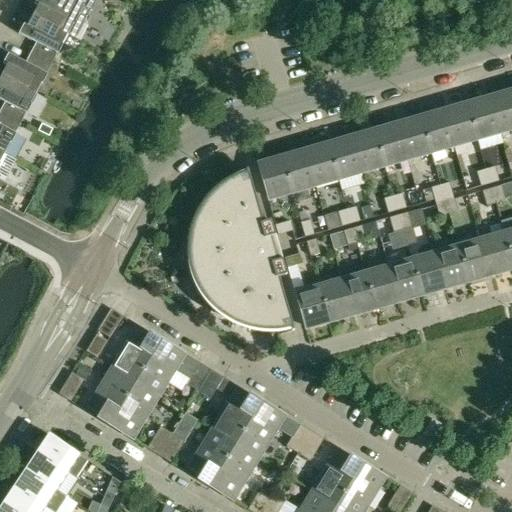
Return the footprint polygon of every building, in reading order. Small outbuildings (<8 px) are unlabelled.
[(37,6),(32,16),(67,35),(81,42),(89,27),(86,19),(96,0),(58,0),(56,4),(48,0),(35,0),(33,4),(37,6)] [(36,43),(30,53),(51,64),(56,54),(57,55),(62,45),(67,35),(32,16),(26,26),(23,24),(18,34),(36,43)] [(6,66),(1,76),(36,94),(41,84),(42,85),(47,75),(46,75),(51,64),(30,53),(25,63),(7,54),(2,64),(6,66)] [(0,100),(4,103),(0,110),(0,113),(20,124),(25,114),(26,114),(31,105),(30,104),(36,94),(1,76),(0,76),(0,100)] [(511,93),(489,100),(499,132),(511,128),(511,93)] [(489,100),(466,106),(476,139),(499,132),(489,100)] [(466,106),(443,113),(453,145),(476,139),(466,106)] [(15,134),(20,124),(0,113),(0,151),(4,154),(10,144),(15,134)] [(443,113),(420,120),(430,152),(453,145),(443,113)] [(420,120),(397,126),(407,158),(430,152),(420,120)] [(42,125),(38,132),(49,137),(53,130),(42,125)] [(397,126),(374,133),(383,165),(407,158),(397,126)] [(374,133),(351,140),(360,172),(383,165),(374,133)] [(351,140),(328,146),(337,178),(360,172),(351,140)] [(328,146),(305,153),(314,185),(337,178),(328,146)] [(0,176),(5,179),(16,160),(4,154),(0,151),(0,176)] [(305,153),(282,160),(291,192),(314,185),(305,153)] [(258,167),(267,199),(291,192),(282,160),(266,164),(267,165),(258,167)] [(489,184),(498,182),(494,167),(485,170),(489,184)] [(271,332),(277,331),(291,332),(293,331),(277,278),(285,276),(269,221),(261,223),(246,170),(244,171),(233,178),(230,180),(224,183),(221,185),(215,190),(213,192),(210,195),(208,198),(205,200),(203,203),(201,206),(199,209),(197,212),(196,216),(194,219),(193,222),(192,226),(190,229),(190,232),(189,235),(188,239),(188,243),(188,246),(188,250),(188,253),(188,257),(188,261),(189,264),(189,268),(190,271),(191,275),(192,278),(194,281),(195,285),(197,288),(198,291),(200,294),(202,297),(204,300),(207,303),(209,306),(211,308),(214,311),(220,315),(223,318),(227,320),(231,323),(233,324),(239,326),(244,328),(250,330),(255,331),(259,331),(264,332),(271,332)] [(480,187),(489,184),(485,170),(476,172),(480,187)] [(427,174),(434,201),(435,203),(443,200),(439,186),(440,186),(435,171),(427,174)] [(453,198),(452,195),(449,184),(440,186),(439,186),(443,200),(453,198)] [(500,186),(491,189),(495,204),(504,201),(500,186)] [(491,189),(482,191),(486,206),(495,204),(491,189)] [(401,194),(393,196),(397,211),(406,209),(401,194)] [(383,199),(388,214),(397,211),(393,196),(383,199)] [(457,212),(453,198),(443,200),(448,215),(457,212)] [(435,203),(435,205),(439,217),(448,215),(443,200),(435,203)] [(351,224),(359,222),(355,207),(346,210),(351,224)] [(327,231),(351,224),(346,210),(323,216),(327,231)] [(414,237),(407,213),(398,216),(402,231),(404,239),(414,237)] [(393,233),(402,231),(398,216),(389,218),(393,233)] [(300,223),(304,238),(313,235),(309,220),(300,223)] [(278,235),(292,231),(290,222),(275,226),(278,235)] [(366,241),(361,226),(352,229),(356,244),(366,241)] [(347,246),(356,244),(352,229),(343,231),(347,246)] [(511,263),(504,235),(481,242),(490,274),(511,267),(511,263)] [(319,254),(315,239),(306,242),(310,257),(319,254)] [(481,242),(457,249),(467,281),(490,274),(481,242)] [(457,249),(434,255),(443,288),(467,281),(457,249)] [(284,258),(287,269),(302,264),(299,254),(284,258)] [(434,255),(411,262),(420,294),(443,288),(434,255)] [(411,262),(388,269),(397,301),(420,294),(411,262)] [(388,269),(365,275),(374,308),(397,301),(388,269)] [(365,275),(342,282),(351,314),(374,308),(365,275)] [(342,282),(319,289),(328,321),(351,314),(342,282)] [(295,296),(304,327),(313,324),(313,325),(328,321),(319,289),(295,296)] [(110,310),(97,331),(109,339),(122,317),(110,310)] [(134,330),(111,369),(134,383),(160,341),(150,334),(147,338),(134,330)] [(210,371),(199,364),(160,341),(134,383),(158,398),(174,371),(189,380),(186,386),(197,393),(210,371)] [(91,371),(81,365),(75,375),(85,381),(91,371)] [(87,407),(100,415),(111,422),(134,383),(111,369),(87,407)] [(222,378),(210,371),(197,393),(209,400),(222,378)] [(83,381),(71,373),(58,395),(70,402),(83,381)] [(116,430),(132,440),(158,398),(134,383),(111,422),(119,426),(116,430)] [(247,400),(235,392),(211,430),(235,445),(261,402),(250,396),(247,400)] [(258,459),(284,416),(261,402),(235,445),(258,459)] [(423,433),(432,438),(440,424),(431,419),(423,433)] [(286,447),(298,454),(311,433),(299,426),(286,447)] [(147,449),(148,450),(158,456),(171,435),(160,428),(147,449)] [(188,469),(200,476),(211,483),(235,445),(211,430),(188,469)] [(309,461),(323,440),(311,433),(298,454),(309,461)] [(158,456),(170,464),(183,442),(171,435),(158,456)] [(76,478),(87,461),(50,437),(38,454),(67,474),(68,473),(76,478)] [(216,492),(232,502),(258,459),(235,445),(211,483),(219,488),(216,492)] [(335,453),(311,492),(335,506),(361,464),(350,457),(348,461),(335,453)] [(38,454),(27,471),(56,491),(67,474),(38,454)] [(344,511),(363,511),(385,478),(361,464),(335,506),(344,511)] [(27,471),(16,488),(45,508),(51,511),(57,511),(66,498),(56,491),(27,471)] [(120,483),(112,480),(107,492),(114,496),(120,483)] [(400,511),(411,494),(399,487),(386,508),(391,511),(400,511)] [(16,488),(4,505),(14,511),(42,511),(45,508),(16,488)] [(247,511),(248,511),(249,511),(262,511),(272,496),(260,489),(247,511)] [(298,511),(331,511),(335,506),(311,492),(298,511)] [(278,511),(284,504),(272,496),(262,511),(278,511)]
